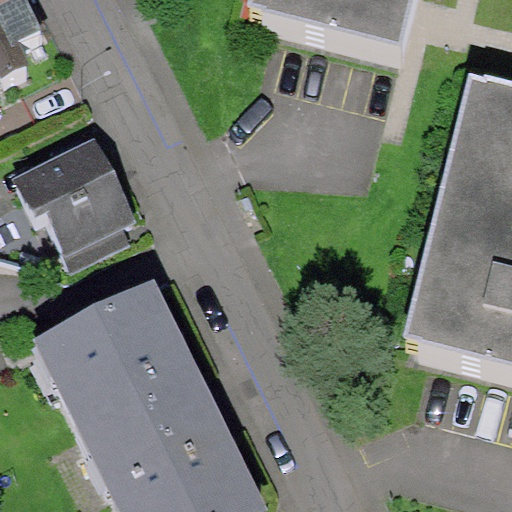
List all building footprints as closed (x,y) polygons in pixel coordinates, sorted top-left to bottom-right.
[(0,0),(0,20),(24,10),(19,0),(0,0)] [(420,0),(260,0),(253,31),(404,68),(420,0)] [(0,20),(0,98),(33,83),(21,57),(41,48),(24,10),(0,20)] [(511,109),(474,100),(408,363),(511,389),(511,109)] [(137,233),(97,151),(11,193),(51,275),(137,233)] [(154,280),(33,335),(114,511),(252,511),(266,505),(154,280)]
